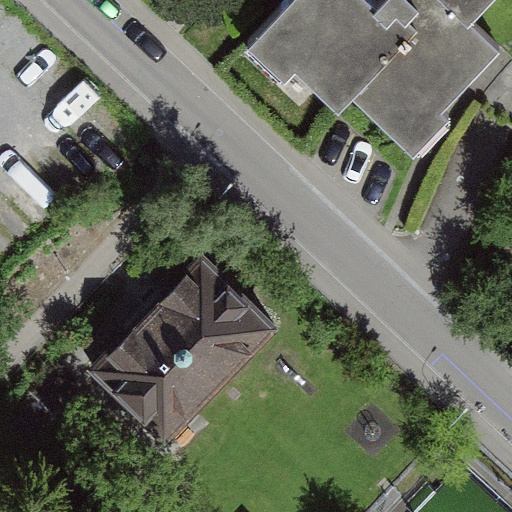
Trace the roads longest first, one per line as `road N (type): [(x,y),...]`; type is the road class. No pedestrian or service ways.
road 1 (residential): [(225,142),(511,409)]
road 2 (unclassified): [(0,372),(225,142)]
road 3 (residential): [(73,0),(225,142)]
